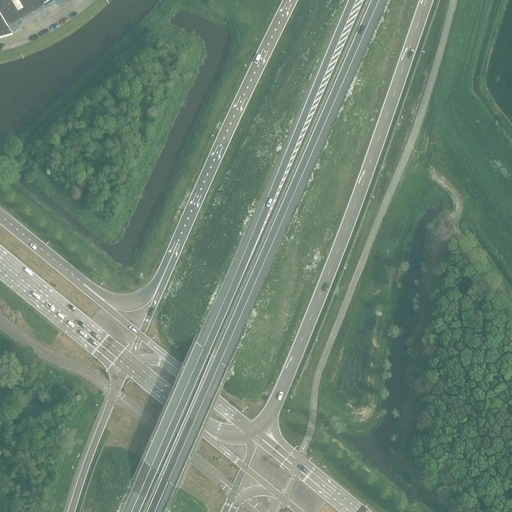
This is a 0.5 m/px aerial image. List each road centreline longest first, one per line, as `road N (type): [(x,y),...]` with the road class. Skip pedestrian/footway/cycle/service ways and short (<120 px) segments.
road 1 (trunk): [(151,511),(374,0)]
road 2 (trunk): [(351,0),(136,511)]
road 3 (primary): [(259,434),(353,210),(427,0)]
road 4 (primary): [(291,0),(178,240)]
road 5 (primary): [(0,261),(126,365)]
road 6 (trunk): [(126,365),(71,511)]
road 7 (primary): [(178,240),(139,299),(126,304),(82,288)]
road 8 (primary): [(357,511),(259,434)]
